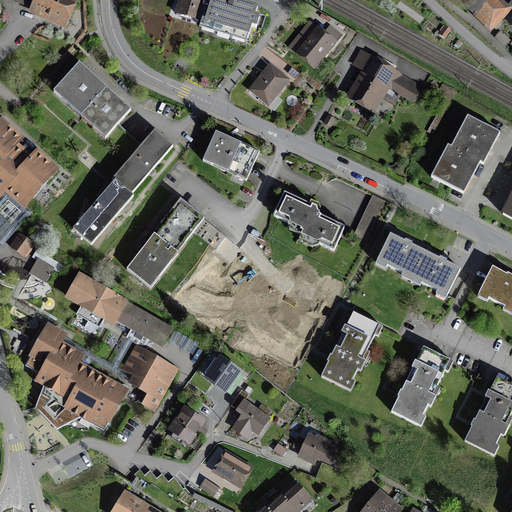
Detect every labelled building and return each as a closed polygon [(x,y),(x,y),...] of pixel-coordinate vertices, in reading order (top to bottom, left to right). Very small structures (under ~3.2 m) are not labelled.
[(70,32),(82,0),(19,0),(18,5),(34,11),(31,17),(70,32)] [(203,0),(174,0),(170,15),(196,23),(202,6),(203,0)] [(203,0),(202,6),(208,8),(203,24),(251,38),(260,8),(233,0),(203,0)] [(511,0),(464,0),(460,5),(492,34),(511,14),(511,24),(511,26),(511,0)] [(289,50),(317,73),(345,37),(332,28),(327,35),(311,22),(289,50)] [(446,28),(441,37),(444,39),(446,42),(454,33),(451,30),(446,28)] [(365,74),(349,100),(377,119),(386,104),(396,110),(403,99),(417,107),(427,91),(363,52),(354,67),(365,74)] [(54,91),(81,115),(106,88),(79,64),(54,91)] [(272,65),(249,93),(270,111),(293,82),(272,65)] [(131,111),(106,88),(81,115),(107,138),(116,126),(131,111)] [(464,119),(447,151),(475,165),(479,167),(495,135),(464,119)] [(29,142),(4,120),(0,125),(0,204),(9,195),(28,212),(62,174),(40,154),(34,160),(22,149),(29,142)] [(142,148),(116,126),(107,138),(132,159),(142,148)] [(115,182),(131,195),(172,147),(155,132),(142,148),(132,159),(114,180),(115,182)] [(259,154),(216,133),(202,161),(245,182),(259,154)] [(459,196),(475,165),(447,151),(444,149),(428,180),(459,196)] [(131,195),(115,182),(73,230),(91,246),(133,197),(131,195)] [(511,187),(497,217),(511,224),(511,187)] [(338,255),(348,231),(323,219),(324,217),(318,206),(311,203),(309,207),(287,196),(278,219),(290,226),(292,233),(304,239),(302,244),(315,250),(323,247),(338,255)] [(387,203),(373,197),(356,232),(370,239),(387,203)] [(180,202),(153,236),(176,254),(192,232),(231,262),(241,249),(180,202)] [(410,281),(425,251),(391,233),(375,264),(384,269),(387,264),(403,272),(401,277),(410,281)] [(37,248),(21,236),(11,250),(26,262),(37,248)] [(148,288),(176,254),(153,236),(126,271),(148,288)] [(40,250),(29,271),(47,281),(54,268),(57,269),(62,261),(40,250)] [(425,251),(410,281),(419,286),(421,282),(436,290),(434,294),(444,299),(459,269),(425,251)] [(511,316),(511,313),(511,278),(492,268),(476,298),(486,303),(488,298),(505,307),(502,311),(511,316)] [(113,329),(116,324),(161,349),(172,330),(127,305),(128,303),(78,275),(63,300),(113,329)] [(336,348),(365,362),(368,355),(365,353),(373,337),(377,339),(382,330),(352,316),(336,348)] [(107,434),(130,393),(83,366),(88,359),(66,347),(70,340),(49,328),(28,364),(44,373),(35,388),(32,393),(65,411),(63,414),(89,429),(92,425),(107,434)] [(180,373),(137,348),(122,374),(134,380),(130,387),(148,398),(143,408),(155,415),(180,373)] [(365,362),(336,348),(320,380),(349,394),(354,384),(351,383),(355,373),(359,374),(365,362)] [(406,382),(435,397),(439,387),(436,385),(444,369),(448,372),(453,362),(423,348),(406,382)] [(224,374),(218,371),(212,383),(227,391),(236,373),(226,368),(224,374)] [(478,412),(507,427),(511,417),(511,416),(509,415),(511,409),(511,385),(495,378),(478,412)] [(435,397),(406,382),(391,412),(420,426),(425,416),(422,415),(426,405),(430,406),(435,397)] [(256,438),(269,420),(242,402),(233,415),(238,418),(229,432),(245,443),(250,434),(256,438)] [(205,425),(181,408),(164,432),(188,449),(205,425)] [(507,427),(478,412),(464,442),(493,456),(498,446),(494,445),(499,435),(502,437),(507,427)] [(159,435),(154,431),(146,441),(152,445),(159,435)] [(336,449),(305,436),(294,462),(311,469),(314,463),(328,469),(336,449)] [(252,470),(223,452),(209,475),(238,493),(252,470)] [(140,470),(134,474),(144,487),(150,482),(145,476),(140,470)] [(150,471),(145,476),(150,482),(154,487),(160,483),(157,479),(150,471)] [(162,475),(157,479),(160,483),(166,491),(172,486),(168,482),(162,475)] [(173,478),(168,482),(172,486),(178,494),(183,489),(173,478)] [(217,489),(205,482),(202,487),(214,494),(217,489)] [(298,485),(282,498),(293,511),(301,511),(313,503),(298,485)] [(110,511),(129,511),(136,501),(123,493),(110,511)] [(382,511),(389,504),(375,493),(360,511),(382,511)] [(293,511),(282,498),(281,497),(266,510),(267,511),(293,511)] [(147,511),(149,509),(136,501),(129,511),(147,511)]
